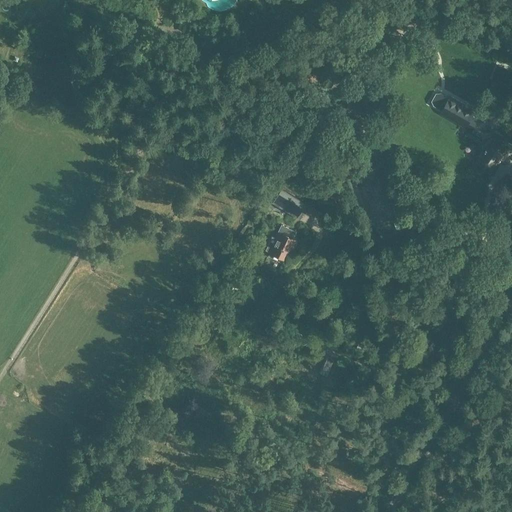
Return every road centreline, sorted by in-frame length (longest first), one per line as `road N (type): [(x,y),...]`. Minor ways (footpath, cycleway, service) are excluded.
road 1 (track): [(0,366),(106,193),(109,167),(84,121),(56,0)]
road 2 (unclassified): [(391,511),(511,307)]
road 3 (track): [(274,52),(209,46),(84,0)]
